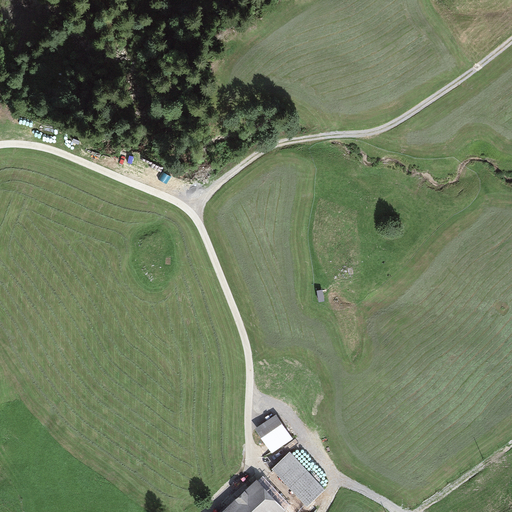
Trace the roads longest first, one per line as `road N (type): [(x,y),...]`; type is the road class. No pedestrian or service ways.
road 1 (track): [(511,42),(398,120),(277,143),(186,208)]
road 2 (track): [(186,208),(55,151),(0,144)]
road 3 (track): [(254,460),(305,445),(338,477),(399,511)]
